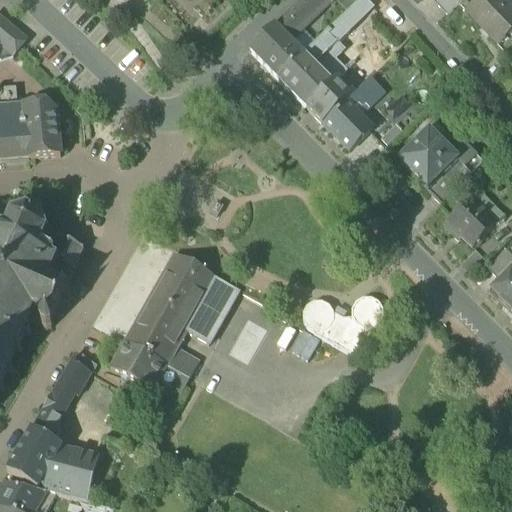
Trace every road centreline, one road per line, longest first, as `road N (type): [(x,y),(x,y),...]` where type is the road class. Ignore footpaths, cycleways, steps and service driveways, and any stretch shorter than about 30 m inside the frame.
road 1 (residential): [(224,69),(511,360)]
road 2 (residential): [(0,448),(159,176),(164,126)]
road 3 (residential): [(23,0),(164,126)]
road 4 (residential): [(394,0),(511,123)]
